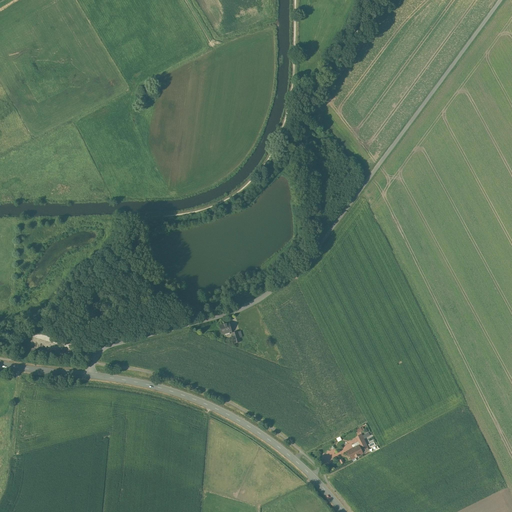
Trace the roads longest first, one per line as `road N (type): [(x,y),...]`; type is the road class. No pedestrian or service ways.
road 1 (unclassified): [(90,374),(101,350),(231,313),(313,254),(500,0)]
road 2 (tertiary): [(90,374),(188,396),(228,414),(296,460),(343,511)]
